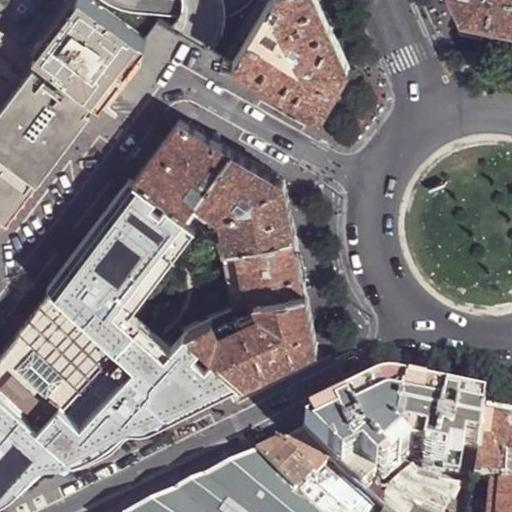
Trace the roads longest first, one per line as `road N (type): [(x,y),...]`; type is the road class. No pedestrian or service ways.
road 1 (residential): [(379,187),(179,80),(0,319)]
road 2 (residential): [(57,511),(432,325)]
road 3 (tertiary): [(379,187),(372,224),(379,263),(399,297),(432,325)]
road 4 (tertiary): [(385,0),(437,117)]
